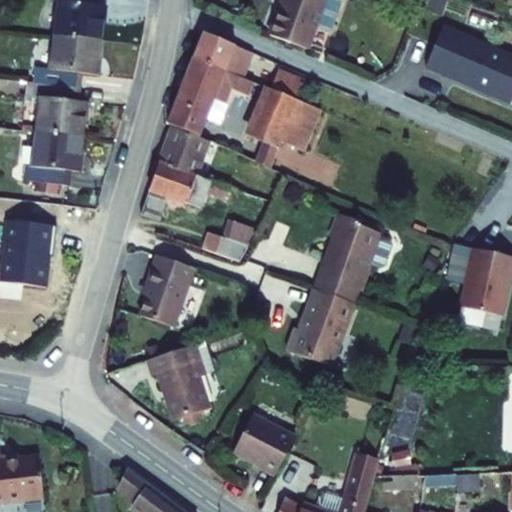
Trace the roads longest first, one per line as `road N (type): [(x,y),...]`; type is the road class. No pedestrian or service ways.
road 1 (residential): [(173,0),(67,401)]
road 2 (tertiary): [(67,401),(223,511)]
